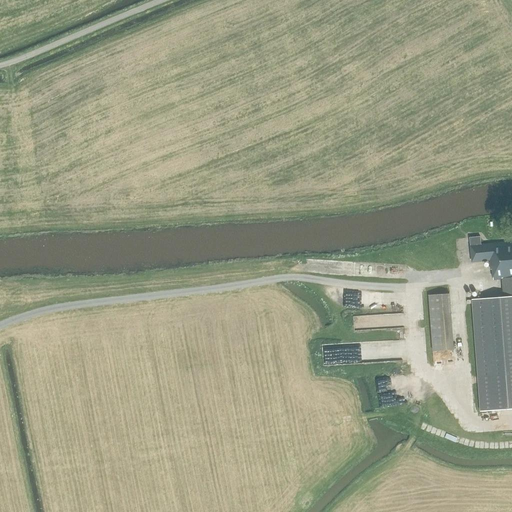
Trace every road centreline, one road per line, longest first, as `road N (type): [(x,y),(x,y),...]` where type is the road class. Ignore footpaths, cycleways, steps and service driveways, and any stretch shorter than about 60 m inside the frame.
road 1 (track): [(408,287),(416,367),(466,423),(511,420)]
road 2 (unclassified): [(0,65),(162,0)]
road 3 (track): [(456,279),(466,423)]
